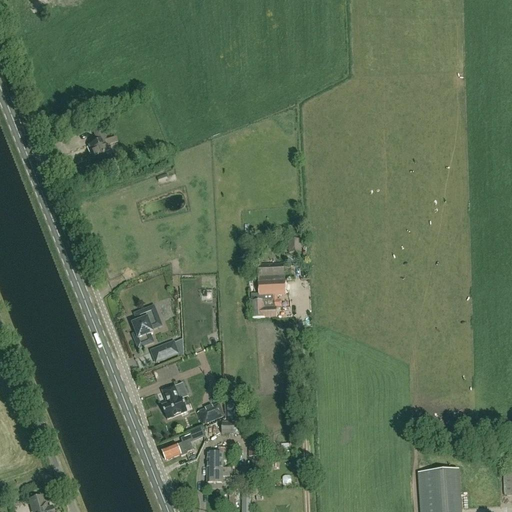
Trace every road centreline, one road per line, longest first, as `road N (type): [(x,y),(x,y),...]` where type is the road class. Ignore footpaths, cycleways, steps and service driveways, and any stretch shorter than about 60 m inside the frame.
road 1 (secondary): [(167,511),(0,89)]
road 2 (unclassified): [(73,511),(0,327)]
